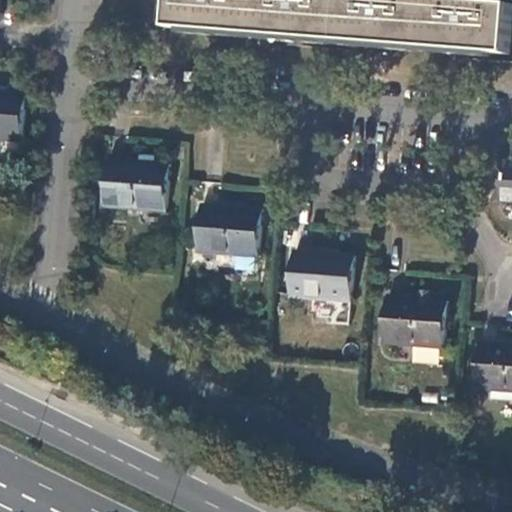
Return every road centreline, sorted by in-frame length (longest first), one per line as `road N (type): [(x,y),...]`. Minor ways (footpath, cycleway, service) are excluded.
road 1 (unclassified): [(51,333),(294,449),(476,511)]
road 2 (unclassified): [(51,333),(72,81)]
road 3 (trunk): [(225,511),(0,401)]
road 4 (residential): [(454,200),(444,209),(318,198),(303,180),(306,99)]
road 5 (residential): [(72,81),(306,99)]
road 6 (residential): [(306,99),(470,111)]
